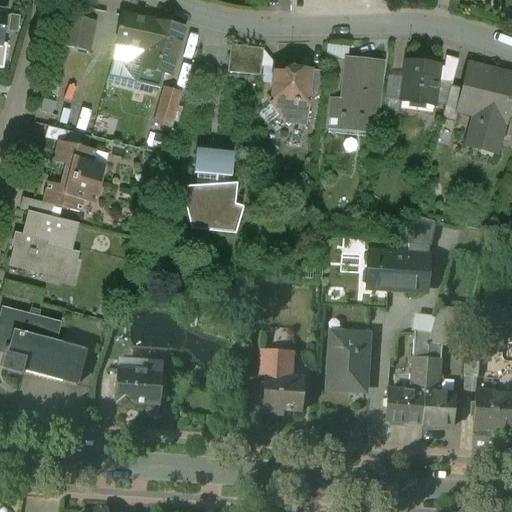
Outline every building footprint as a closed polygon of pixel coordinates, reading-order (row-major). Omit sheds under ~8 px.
[(154,24),(121,17),(116,46),(145,54),(154,24)] [(94,23),(69,18),(62,47),(88,53),(94,23)] [(185,31),(154,24),(145,54),(141,69),(163,75),(170,77),(185,31)] [(262,50),(230,46),(226,74),(259,77),(262,50)] [(349,48),(326,46),(324,58),(348,60),(349,48)] [(458,61),(445,59),(444,68),(439,67),(437,82),(451,84),(458,61)] [(381,63),(348,60),(344,101),(332,100),(331,118),(358,120),(357,131),(374,133),(381,63)] [(439,66),(406,62),(401,100),(434,105),(437,82),(439,67),(439,66)] [(292,65),(282,74),(272,73),(269,98),(272,102),(268,105),(287,128),(290,125),(305,127),(307,106),(311,102),(308,99),(311,71),(296,70),(292,65)] [(503,75),(468,67),(463,90),(457,113),(458,113),(480,118),(472,149),(496,155),(504,125),(507,125),(511,100),(511,84),(501,81),(503,75)] [(163,75),(141,69),(137,83),(159,90),(163,75)] [(323,72),(311,71),(308,99),(311,102),(321,95),(323,72)] [(463,90),(450,87),(446,100),(441,121),(455,124),(458,113),(457,113),(463,90)] [(181,96),(165,91),(154,126),(171,131),(181,96)] [(96,152),(58,143),(53,164),(64,167),(62,177),(100,187),(105,167),(93,164),(96,152)] [(233,155),(195,151),(193,175),(196,176),(194,195),(181,196),(182,197),(186,197),(192,223),(210,225),(209,236),(210,236),(211,225),(233,228),(237,211),(241,212),(241,211),(229,208),(231,189),(235,189),(235,188),(226,188),(227,179),(230,179),(233,155)] [(100,187),(62,177),(59,187),(48,184),(42,205),(80,214),(83,203),(96,206),(100,187)] [(78,226),(27,213),(20,237),(22,238),(19,249),(13,247),(8,268),(40,276),(42,269),(72,277),(77,256),(70,255),(78,226)] [(435,224),(414,218),(408,246),(407,257),(427,259),(428,247),(430,247),(435,224)] [(407,257),(369,255),(366,289),(390,291),(390,292),(401,293),(401,291),(425,293),(427,259),(407,257)] [(42,293),(3,282),(0,295),(0,296),(38,307),(42,293)] [(429,336),(427,345),(427,346),(426,359),(439,360),(440,346),(457,347),(459,310),(436,308),(434,318),(429,336)] [(59,325),(0,309),(0,356),(5,357),(2,373),(20,377),(21,375),(62,386),(63,385),(76,388),(85,353),(54,345),(59,325)] [(434,318),(417,316),(414,334),(429,336),(434,318)] [(366,336),(331,334),(328,389),(363,391),(366,336)] [(429,336),(414,334),(412,358),(426,359),(427,346),(427,345),(429,336)] [(478,353),(464,352),(463,376),(477,377),(478,353)] [(290,357),(260,355),(258,377),(262,378),(262,377),(282,377),(281,380),(289,381),(290,357)] [(426,359),(412,358),(411,375),(425,376),(426,359)] [(439,360),(426,359),(425,376),(438,377),(439,360)] [(160,363),(117,360),(114,402),(117,402),(117,404),(132,405),(132,402),(158,403),(160,363)] [(425,376),(411,375),(410,392),(424,393),(425,376)] [(438,377),(425,376),(424,393),(437,394),(438,377)] [(282,377),(262,377),(262,378),(261,417),(282,418),(282,413),(301,414),(303,381),(289,381),(281,380),(282,377)] [(511,382),(490,382),(489,395),(511,396),(511,382)] [(410,392),(386,391),(384,423),(420,426),(421,426),(424,393),(410,392)] [(437,394),(424,393),(421,426),(452,428),(454,395),(437,394)] [(511,396),(489,395),(475,394),(472,429),(511,431),(511,396)]
